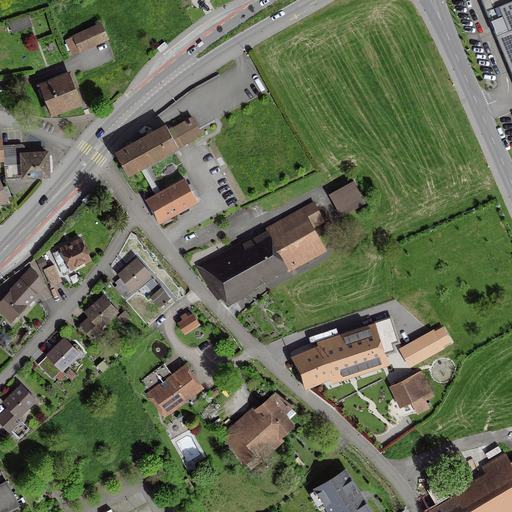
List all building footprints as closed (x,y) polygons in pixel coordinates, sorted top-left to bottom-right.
[(511,0),(480,0),(480,1),(511,76),(511,0)] [(18,21),(9,24),(13,32),(21,29),(18,21)] [(100,25),(66,40),(72,54),(107,38),(100,25)] [(163,42),(156,48),(158,51),(166,45),(163,42)] [(68,74),(39,86),(51,114),(79,103),(68,74)] [(164,126),(115,153),(128,175),(201,134),(192,118),(168,131),(164,126)] [(2,146),(3,161),(5,180),(22,178),(22,177),(47,176),(46,153),(22,154),(21,147),(3,149),(2,146)] [(146,196),(158,221),(199,201),(186,176),(146,196)] [(364,203),(352,181),(329,194),(342,216),(364,203)] [(1,188),(0,184),(0,201),(10,197),(5,186),(1,188)] [(92,198),(89,195),(82,203),(85,205),(92,198)] [(197,266),(212,293),(218,300),(221,297),(222,298),(260,277),(261,279),(284,266),(286,270),(294,266),(295,268),(296,267),(295,267),(321,253),(317,246),(321,243),(312,227),(323,221),(313,203),(265,229),(268,235),(243,248),(245,251),(237,255),(233,248),(237,246),(234,241),(215,251),(217,256),(197,266)] [(69,268),(89,258),(81,240),(67,247),(66,244),(61,246),(63,249),(52,254),(62,275),(71,271),(69,268)] [(137,258),(118,275),(131,290),(150,274),(137,258)] [(40,271),(43,270),(51,285),(61,281),(53,265),(46,269),(41,259),(36,261),(40,271)] [(2,295),(0,296),(0,311),(10,321),(42,286),(34,272),(31,269),(20,281),(20,280),(4,297),(2,295)] [(116,285),(114,287),(120,294),(128,287),(120,278),(114,283),(116,285)] [(165,301),(168,299),(161,288),(151,295),(159,305),(162,303),(163,305),(166,303),(165,301)] [(81,325),(93,339),(102,331),(99,327),(117,311),(103,296),(85,313),(90,318),(81,325)] [(123,321),(130,315),(126,310),(118,315),(123,321)] [(313,335),(317,348),(318,347),(330,376),(385,358),(383,350),(393,347),(383,312),(313,335)] [(178,322),(184,332),(199,323),(193,313),(187,316),(185,313),(181,316),(183,319),(178,322)] [(435,350),(428,337),(401,351),(408,364),(435,350)] [(64,338),(46,356),(60,370),(78,353),(64,338)] [(297,340),(289,343),(291,349),(299,346),(297,340)] [(292,358),(304,386),(330,376),(318,347),(317,348),(292,358)] [(166,413),(200,387),(185,367),(173,376),(163,364),(141,381),(166,413)] [(413,378),(391,389),(400,407),(412,401),(417,410),(426,405),(413,378)] [(0,415),(0,422),(8,431),(20,419),(17,416),(34,400),(20,385),(3,403),(8,408),(0,415)] [(224,434),(223,435),(247,464),(247,463),(250,466),(258,459),(253,454),(276,434),(278,436),(290,425),(285,419),(294,412),(289,407),(290,406),(274,393),(273,394),(255,408),(258,411),(227,437),(224,434)] [(511,460),(509,462),(504,454),(483,467),(486,472),(488,471),(491,477),(455,498),(463,511),(495,511),(511,502),(511,460)] [(329,511),(332,511),(359,495),(344,471),(315,489),(329,511)] [(5,481),(0,483),(0,510),(7,507),(8,511),(19,505),(5,481)] [(369,511),(359,495),(332,511),(369,511)] [(463,511),(455,498),(455,497),(429,511),(463,511)]
